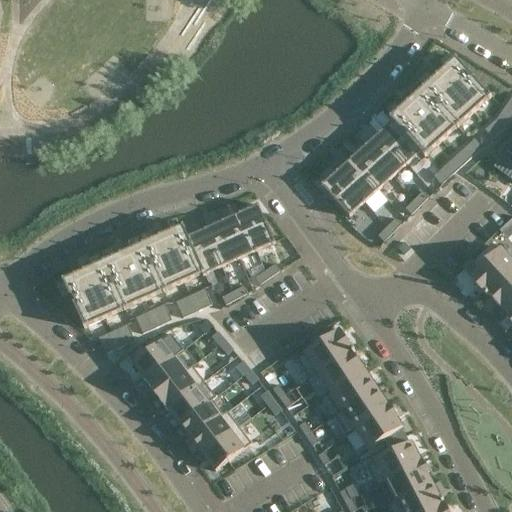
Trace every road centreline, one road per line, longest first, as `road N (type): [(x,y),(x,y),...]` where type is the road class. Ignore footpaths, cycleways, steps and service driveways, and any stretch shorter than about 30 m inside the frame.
road 1 (residential): [(0,294),(40,255),(96,222),(265,163)]
road 2 (residential): [(195,511),(84,362),(0,294)]
road 3 (residential): [(488,511),(368,306)]
road 4 (residential): [(265,163),(318,133),(428,7)]
road 5 (residential): [(0,344),(48,387),(149,511)]
road 6 (residential): [(367,290),(401,287),(441,307),(511,373)]
road 7 (residential): [(265,163),(347,276),(367,290)]
